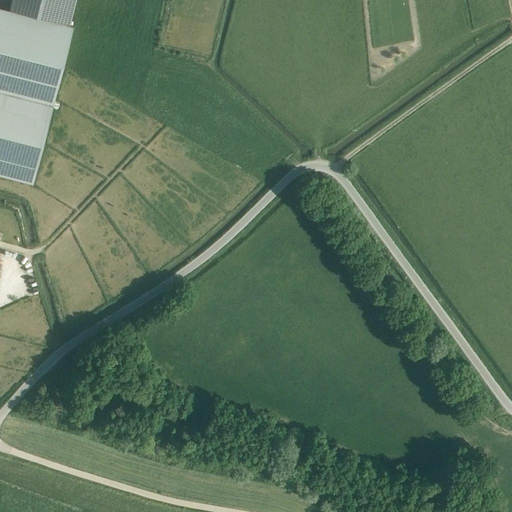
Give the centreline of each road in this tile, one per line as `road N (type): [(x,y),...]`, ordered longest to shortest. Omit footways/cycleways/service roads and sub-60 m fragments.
road 1 (unclassified): [(0,416),(55,357),(209,256),(300,168),(332,172)]
road 2 (unclassified): [(511,409),(332,172)]
road 3 (unclassified): [(227,511),(0,446)]
road 4 (track): [(332,172),(511,39)]
